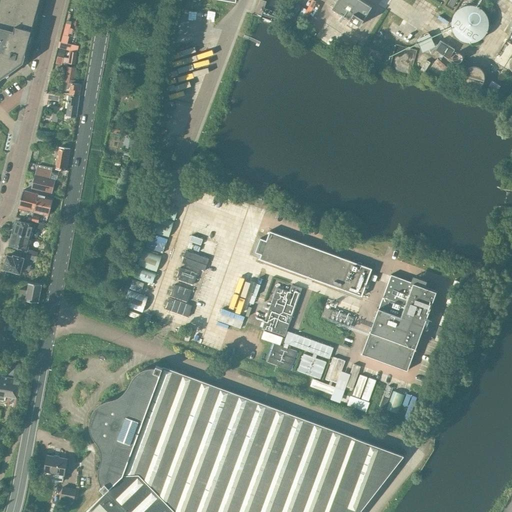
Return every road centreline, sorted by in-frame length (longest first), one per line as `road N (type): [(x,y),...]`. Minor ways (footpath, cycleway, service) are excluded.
road 1 (secondary): [(13,511),(106,0)]
road 2 (unclassified): [(0,216),(59,0)]
